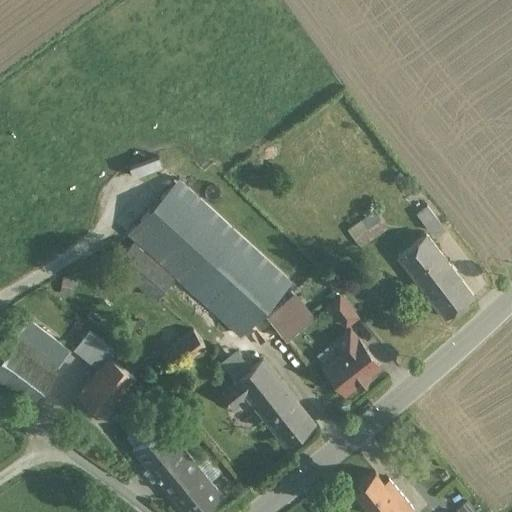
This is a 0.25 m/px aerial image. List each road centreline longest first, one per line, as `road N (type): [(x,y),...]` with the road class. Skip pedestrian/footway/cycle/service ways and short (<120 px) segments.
road 1 (unclassified): [(296,478),(511,286)]
road 2 (unclassified): [(149,511),(0,410)]
